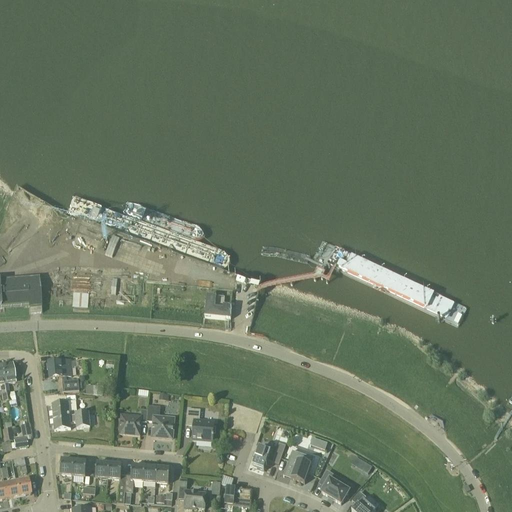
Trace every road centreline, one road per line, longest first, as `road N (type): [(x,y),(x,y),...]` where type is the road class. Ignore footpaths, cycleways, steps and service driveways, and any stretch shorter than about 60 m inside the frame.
road 1 (unclassified): [(485,511),(462,467),(427,430),(353,383),(290,358),(206,335),(0,329)]
road 2 (residential): [(177,511),(172,457),(43,448)]
